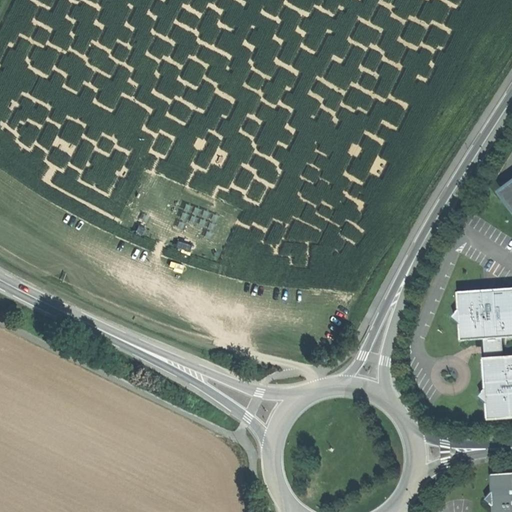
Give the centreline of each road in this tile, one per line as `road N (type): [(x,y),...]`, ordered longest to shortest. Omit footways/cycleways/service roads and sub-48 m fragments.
road 1 (track): [(0,251),(90,301),(314,371),(320,392)]
road 2 (secondary): [(402,285),(413,254),(511,102)]
road 3 (secondary): [(303,400),(139,345)]
road 4 (secondary): [(139,345),(248,418),(273,445)]
road 5 (secondary): [(0,278),(139,345)]
road 6 (secondary): [(402,285),(340,388)]
